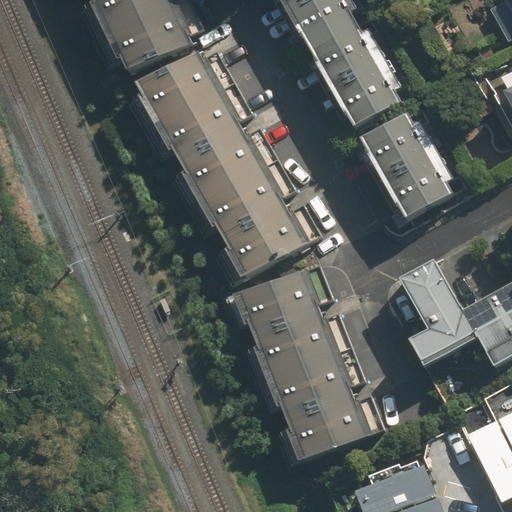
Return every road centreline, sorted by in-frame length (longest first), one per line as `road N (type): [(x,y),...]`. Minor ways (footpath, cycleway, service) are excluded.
road 1 (track): [(40,0),(273,511)]
road 2 (residential): [(231,0),(361,247),(386,260),(413,257),(511,201)]
road 3 (unknown): [(361,247),(413,412)]
